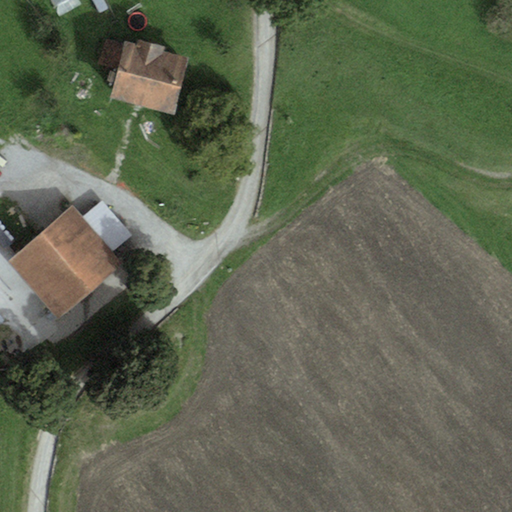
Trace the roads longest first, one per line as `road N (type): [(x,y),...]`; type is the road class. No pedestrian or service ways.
road 1 (unclassified): [(36,511),(54,420),(227,241),(259,124),(264,0)]
road 2 (track): [(511,180),(377,144),(360,148),(277,221),(227,241)]
road 3 (track): [(511,81),(310,0)]
